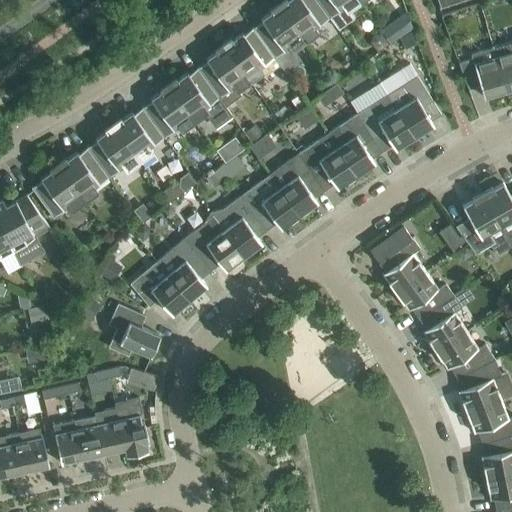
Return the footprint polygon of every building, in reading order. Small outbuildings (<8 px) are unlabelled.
[(282,0),(277,4),(305,41),(318,32),(315,28),(329,17),(316,0),(282,0)] [(316,0),(329,17),(344,7),(347,11),(360,2),(358,0),(316,0)] [(260,19),(262,21),(253,27),(274,57),(286,72),(302,61),(293,49),(305,41),(277,4),(269,9),(271,11),(260,19)] [(391,37),(416,27),(410,13),(385,23),(391,37)] [(242,32),(232,40),(230,38),(222,43),(250,81),(263,72),(260,68),(274,57),(253,27),(243,34),(242,32)] [(511,39),(492,45),(492,46),(505,91),(511,89),(511,39)] [(205,59),(207,61),(198,67),(219,97),(234,86),(237,90),(250,81),(222,43),(214,49),(216,51),(205,59)] [(473,57),(458,62),(468,89),(480,86),(483,94),(490,92),(491,95),(505,91),(492,46),(471,53),(473,57)] [(219,97),(198,67),(188,74),(187,72),(177,79),(175,77),(167,83),(194,121),(206,113),(215,126),(232,114),(219,97)] [(398,87),(387,93),(396,108),(411,132),(415,137),(428,129),(427,126),(433,123),(431,120),(423,107),(433,100),(417,75),(400,86),(398,87)] [(150,98),(152,100),(142,107),(164,137),(179,126),(181,130),(194,121),(167,83),(159,89),(160,91),(150,98)] [(396,108),(387,93),(377,100),(357,112),(373,138),(384,131),(394,147),(399,143),(401,146),(415,137),(411,132),(396,108)] [(132,112),(122,119),(120,117),(112,123),(139,161),(152,151),(149,147),(164,137),(142,107),(133,113),(132,112)] [(373,138),(357,112),(327,132),(337,146),(353,171),(356,175),(375,162),(373,160),(372,158),(382,151),(373,138)] [(95,138),(96,140),(87,147),(109,177),(123,166),(126,170),(139,161),(112,123),(104,129),(105,131),(95,138)] [(337,146),(327,132),(318,139),(298,152),(315,177),(325,170),(336,186),(341,182),(343,184),(356,175),(353,171),(337,146)] [(227,160),(245,147),(236,135),(218,147),(227,160)] [(66,159),(65,157),(57,163),(84,200),(97,191),(94,187),(109,177),(87,147),(78,153),(77,151),(66,159)] [(298,152),(279,166),(269,173),(297,211),(299,215),(312,205),(311,203),(316,199),(314,196),(305,184),(315,177),(298,152)] [(40,178),(41,180),(31,187),(52,217),(68,206),(71,210),(84,200),(57,163),(49,169),(50,171),(40,178)] [(180,177),(179,185),(184,192),(196,182),(188,171),(180,177)] [(297,211),(269,173),(259,181),(241,195),(259,218),(268,211),(279,226),(285,222),(286,225),(299,215),(297,211)] [(493,188),(492,187),(482,193),(511,245),(511,244),(511,198),(503,182),(493,188)] [(462,205),(464,209),(473,225),(460,232),(475,253),(491,244),(496,254),(511,245),(482,193),(472,199),(472,200),(462,205)] [(26,194),(6,205),(2,199),(0,199),(0,226),(13,251),(36,239),(35,236),(50,228),(26,194)] [(241,195),(223,208),(210,211),(240,252),(244,256),(257,247),(255,245),(260,240),(259,238),(249,225),(259,218),(241,195)] [(240,252),(210,211),(203,222),(184,237),(203,261),(213,253),(224,268),(229,264),(231,266),(244,256),(240,252)] [(420,247),(404,225),(370,250),(385,272),(389,277),(386,280),(395,292),(426,270),(413,252),(420,247)] [(0,258),(13,251),(0,226),(0,258)] [(203,261),(184,237),(166,253),(156,260),(168,273),(186,295),(190,300),(202,289),(200,287),(205,283),(203,281),(193,269),(203,261)] [(168,273),(158,281),(147,268),(130,283),(136,290),(149,306),(158,298),(170,312),(175,308),(177,310),(190,300),(186,295),(168,273)] [(438,288),(426,270),(395,292),(404,304),(407,302),(411,308),(419,318),(454,294),(445,283),(438,288)] [(461,306),(454,294),(419,318),(426,329),(430,335),(426,337),(435,350),(466,329),(454,311),(461,306)] [(117,302),(108,323),(117,327),(109,346),(110,346),(128,354),(131,347),(151,356),(157,340),(155,339),(157,333),(156,332),(140,326),(145,315),(127,307),(117,302)] [(43,305),(28,308),(31,321),(49,317),(43,305)] [(478,348),(466,329),(435,350),(443,363),(446,360),(450,366),(457,377),(495,358),(485,343),(478,348)] [(29,362),(45,359),(43,345),(27,348),(29,362)] [(501,374),(495,358),(457,377),(461,389),(464,395),(460,397),(466,411),(501,398),(493,377),(501,374)] [(109,377),(121,374),(119,366),(107,369),(109,377)] [(131,367),(127,382),(153,390),(158,375),(131,367)] [(109,377),(107,369),(95,371),(97,379),(109,377)] [(68,392),(79,390),(78,382),(66,384),(68,392)] [(68,392),(66,384),(42,390),(44,397),(68,392)] [(25,393),(29,411),(40,408),(36,390),(25,393)] [(13,405),(25,402),(23,394),(11,396),(13,405)] [(13,405),(11,396),(0,398),(0,403),(1,407),(13,405)] [(117,407),(116,407),(125,448),(124,451),(129,450),(134,450),(134,446),(146,443),(149,442),(144,420),(141,421),(140,414),(142,413),(138,397),(115,402),(117,407)] [(511,416),(509,418),(501,398),(466,411),(471,425),(475,424),(477,431),(482,442),(511,433),(511,416)] [(96,412),(97,416),(95,416),(104,452),(115,450),(117,454),(121,452),(124,451),(125,448),(116,407),(96,412)] [(95,416),(74,421),(83,457),(83,460),(88,459),(92,459),(92,455),(104,452),(95,416)] [(83,457),(74,421),(53,426),(56,443),(61,462),(73,459),(75,463),(79,461),(83,460),(83,457)] [(19,432),(21,440),(28,472),(32,472),(37,472),(37,468),(49,465),(45,445),(43,436),(40,427),(19,432)] [(0,435),(0,445),(6,475),(18,472),(20,476),(24,474),(28,472),(21,440),(19,432),(0,435)] [(511,433),(482,442),(485,455),(486,462),(482,463),(485,478),(511,472),(511,433)] [(511,472),(485,478),(488,492),(492,492),(493,499),(496,511),(511,511),(511,472)]
